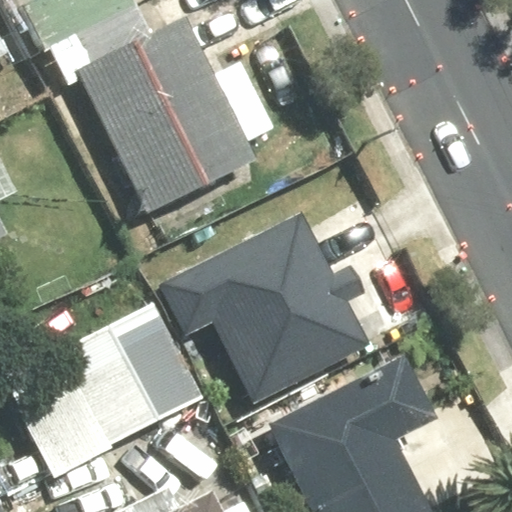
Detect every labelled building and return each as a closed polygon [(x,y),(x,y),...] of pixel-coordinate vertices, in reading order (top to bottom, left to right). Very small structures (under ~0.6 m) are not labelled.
[(193,14),(76,68),(149,223),(265,169),(193,14)] [(0,237),(31,223),(0,156),(0,71),(17,63),(0,26),(0,237)] [(206,321),(248,401),(354,347),(286,215),(159,280),(186,331),(206,321)] [(161,294),(0,362),(0,378),(42,475),(209,404),(161,294)] [(408,346),(268,411),(315,511),(436,511),(404,443),(445,424),(408,346)] [(238,511),(226,485),(168,511),(238,511)]
